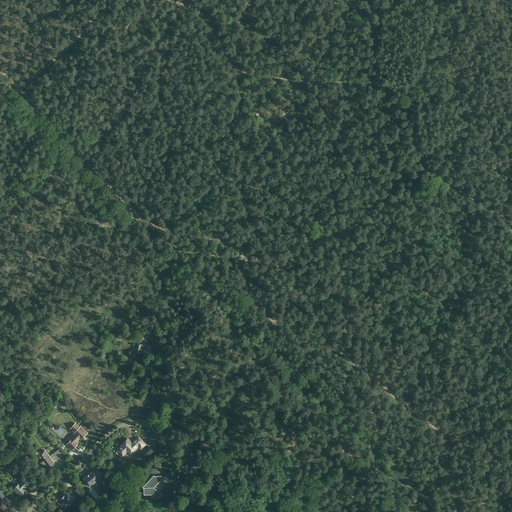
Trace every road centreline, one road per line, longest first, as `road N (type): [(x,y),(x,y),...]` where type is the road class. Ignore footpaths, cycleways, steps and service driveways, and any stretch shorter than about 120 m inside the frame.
road 1 (unclassified): [(175,511),(168,447),(136,421),(110,432),(28,511)]
road 2 (track): [(266,316),(336,350),(447,437)]
road 3 (track): [(241,253),(286,262),(352,224),(420,163)]
road 4 (track): [(92,167),(148,223),(241,253)]
road 5 (track): [(19,88),(72,43),(106,0)]
